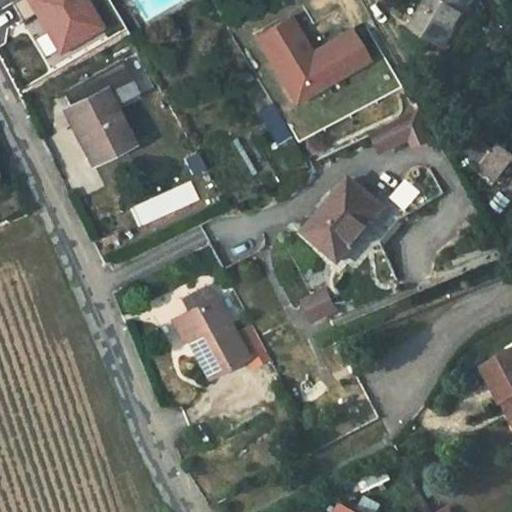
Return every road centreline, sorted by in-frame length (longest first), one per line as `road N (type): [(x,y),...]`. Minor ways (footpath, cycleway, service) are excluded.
road 1 (unclassified): [(188,511),(0,108)]
road 2 (residential): [(391,391),(443,334),(511,292)]
